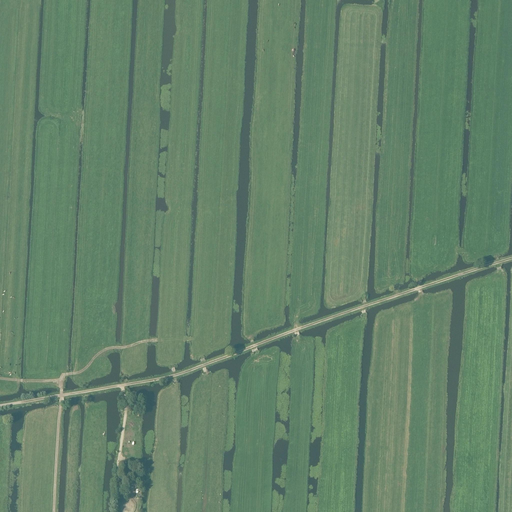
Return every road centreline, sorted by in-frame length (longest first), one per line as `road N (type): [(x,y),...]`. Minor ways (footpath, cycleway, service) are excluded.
road 1 (track): [(21,402),(163,378),(511,258)]
road 2 (track): [(0,379),(52,380),(111,346),(195,338)]
road 3 (track): [(58,378),(53,511)]
